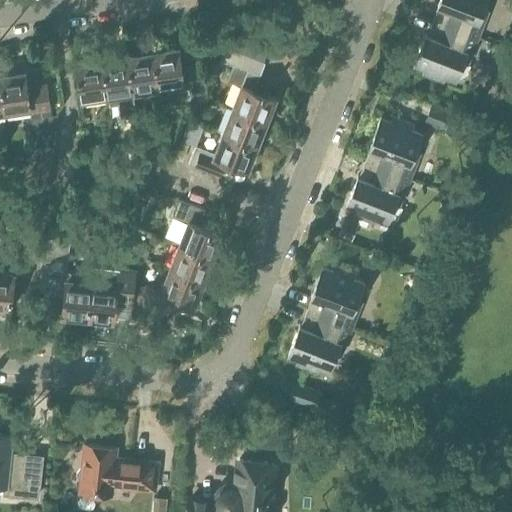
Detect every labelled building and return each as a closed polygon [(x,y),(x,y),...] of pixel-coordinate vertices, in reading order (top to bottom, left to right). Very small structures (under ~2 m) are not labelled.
[(435,18),(479,35),(489,9),(485,7),(487,0),(440,0),(439,3),(444,5),(438,19),(435,17),(435,18)] [(469,61),(479,35),(435,18),(434,19),(438,20),(433,34),(428,32),(416,62),(427,66),(425,71),(445,78),(446,73),(457,77),(464,59),(469,61)] [(227,45),(222,58),(235,64),(261,74),(266,61),(257,57),(227,45)] [(180,47),(155,50),(161,86),(160,86),(159,86),(161,96),(178,93),(177,88),(190,86),(188,68),(183,69),(180,47)] [(159,86),(161,86),(155,50),(129,55),(134,90),(159,86)] [(109,94),(134,90),(129,55),(104,58),(109,94)] [(83,98),(109,94),(104,58),(78,63),(83,98)] [(235,64),(230,78),(244,84),(234,107),(268,120),(277,96),(256,87),(261,74),(235,64)] [(192,95),(208,93),(204,65),(188,68),(190,81),(190,86),(191,95),(192,95)] [(26,70),(1,74),(7,110),(29,107),(30,112),(31,112),(51,110),(52,109),(47,81),(28,84),(26,70)] [(192,95),(191,107),(207,108),(208,97),(208,93),(192,95)] [(426,119),(460,132),(466,116),(432,103),(426,119)] [(258,145),(268,120),(234,107),(225,132),(258,145)] [(31,112),(30,129),(56,132),(58,114),(51,114),(51,110),(31,112)] [(366,160),(411,177),(421,151),(416,149),(424,131),(413,126),(415,122),(395,114),(393,119),(383,115),(371,144),(376,146),(370,160),(367,159),(366,160)] [(30,129),(29,141),(30,142),(55,144),(56,132),(30,129)] [(249,168),(258,145),(225,132),(216,155),(202,150),(196,165),(222,175),(228,160),(249,168)] [(29,141),(27,154),(29,154),(53,157),(55,144),(30,142),(29,141)] [(27,154),(26,167),(28,167),(52,170),(53,157),(29,154),(27,154)] [(160,172),(162,161),(134,158),(132,169),(160,172)] [(401,202),(411,177),(366,160),(370,161),(364,175),(359,174),(348,203),(359,207),(357,212),(376,219),(378,215),(389,219),(396,201),(401,202)] [(28,167),(26,167),(25,185),(50,187),(52,170),(28,167)] [(74,186),(102,189),(103,171),(76,169),(74,186)] [(159,183),(160,172),(132,169),(131,180),(159,183)] [(158,195),(159,183),(131,180),(130,192),(158,195)] [(181,243),(215,255),(224,232),(203,224),(208,209),(183,199),(177,214),(190,219),(181,243)] [(33,236),(36,212),(23,211),(20,235),(33,236)] [(359,221),(345,216),(338,233),(352,239),(359,221)] [(71,252),(72,240),(46,237),(45,250),(71,252)] [(150,249),(132,242),(129,252),(147,258),(150,249)] [(206,279),(215,255),(181,243),(172,267),(206,279)] [(70,263),(71,252),(45,250),(43,261),(70,263)] [(90,316),(94,280),(93,280),(94,273),(69,271),(70,263),(43,261),(42,278),(68,281),(66,295),(64,313),(90,316)] [(312,310),(353,326),(363,299),(359,297),(366,279),(355,275),(357,270),(337,263),(335,267),(324,263),(313,293),(318,295),(312,309),(309,307),(308,308),(312,310)] [(134,297),(137,269),(120,267),(94,265),(94,273),(93,280),(94,280),(90,316),(116,319),(118,296),(134,297)] [(196,304),(206,279),(172,267),(163,290),(149,285),(143,300),(169,310),(175,296),(196,304)] [(0,270),(0,306),(12,308),(16,272),(0,270)] [(40,292),(66,295),(68,281),(42,278),(40,292)] [(343,351),(353,326),(312,310),(306,324),(302,322),(290,351),(301,356),(299,360),(318,368),(320,363),(331,367),(338,349),(343,351)] [(317,404),(322,389),(298,381),(293,396),(317,404)] [(26,458),(11,456),(13,433),(0,431),(0,481),(7,482),(6,490),(39,494),(43,454),(27,453),(26,458)] [(258,434),(259,448),(286,447),(286,434),(258,434)] [(157,488),(160,459),(117,455),(118,444),(86,441),(84,463),(78,471),(82,480),(81,489),(113,492),(114,482),(139,484),(139,486),(157,488)] [(270,511),(276,460),(241,456),(238,484),(235,483),(231,484),(227,486),(223,488),(221,492),(219,496),(219,499),(191,497),(189,511),(270,511)] [(156,496),(153,511),(165,511),(167,498),(156,496)]
